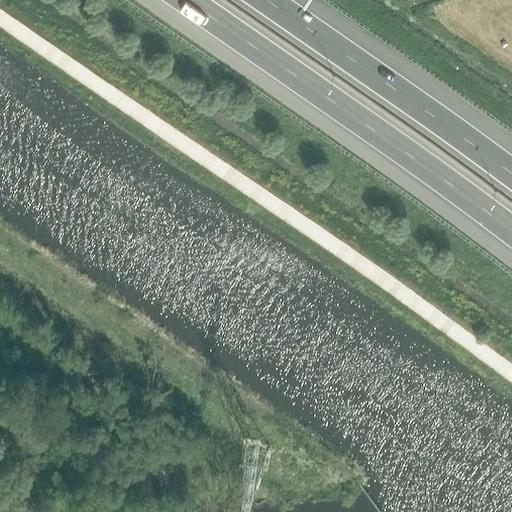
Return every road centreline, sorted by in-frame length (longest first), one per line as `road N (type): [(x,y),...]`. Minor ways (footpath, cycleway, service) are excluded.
road 1 (motorway): [(180,0),(511,236)]
road 2 (motorway): [(511,179),(257,0)]
